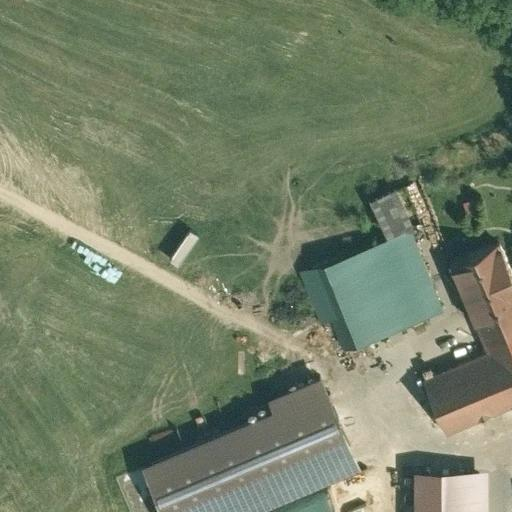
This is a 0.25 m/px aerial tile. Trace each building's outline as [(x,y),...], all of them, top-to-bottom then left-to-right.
[(393,233),(300,271),(320,321),(332,316),(344,346),(426,315),(393,233)] [(511,273),(499,241),(451,261),(488,350),(511,339),(511,273)] [(511,339),(488,350),(423,377),(446,431),(511,403),(511,339)] [(321,379),(148,454),(172,511),(246,511),(358,464),(321,379)] [(469,511),(469,470),(417,470),(417,511),(469,511)] [(265,511),(343,511),(336,489),(265,511)]
